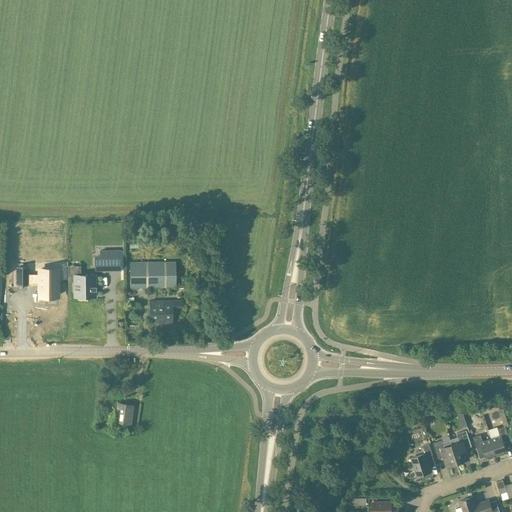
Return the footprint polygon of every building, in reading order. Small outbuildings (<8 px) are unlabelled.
[(135,288),(183,288),(182,262),(134,262),(135,288)] [(56,269),(41,269),(41,270),(40,270),(40,291),(42,291),(42,296),(44,296),(44,297),(45,297),(53,297),(52,297),(53,297),(53,296),(55,296),(55,290),(58,290),(57,269),(56,269)] [(77,296),(100,296),(99,270),(76,270),(77,296)] [(183,301),(172,301),(150,301),(150,321),(162,321),(162,324),(172,324),(172,310),(183,310),(183,301)] [(134,405),(117,403),(114,423),(131,426),(134,405)] [(467,426),(463,413),(457,415),(461,428),(467,426)] [(500,436),(491,439),(497,456),(507,452),(503,440),(509,438),(505,427),(498,429),(500,436)] [(458,437),(451,440),(458,463),(458,461),(469,457),(465,446),(471,444),(466,430),(457,434),(458,437)] [(491,439),(483,442),(481,435),(473,437),(477,449),(482,447),(486,459),(497,456),(491,439)] [(451,441),(444,444),(443,440),(433,443),(437,457),(443,455),(447,466),(458,463),(451,440),(450,440),(451,441)] [(423,446),(425,454),(411,458),(417,476),(431,471),(427,458),(433,456),(429,444),(423,446)] [(511,483),(505,486),(503,480),(496,482),(500,494),(511,490),(511,483)] [(511,490),(500,494),(501,494),(503,500),(509,498),(511,497),(511,490)] [(499,511),(496,500),(490,502),(489,500),(475,505),(472,497),(460,501),(463,511),(491,511),(493,511),(492,511),(499,511)] [(398,511),(398,508),(385,509),(385,502),(372,503),(372,511),(398,511)]
